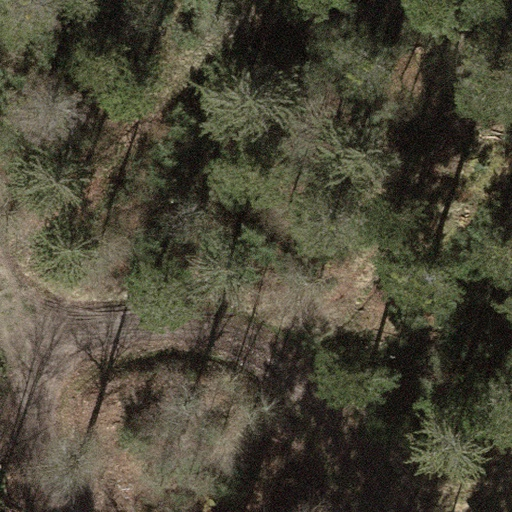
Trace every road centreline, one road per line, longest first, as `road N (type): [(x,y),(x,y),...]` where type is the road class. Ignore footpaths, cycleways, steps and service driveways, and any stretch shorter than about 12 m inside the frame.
road 1 (track): [(16,352),(177,333),(271,348),(345,425),(396,511)]
road 2 (track): [(64,511),(0,297)]
